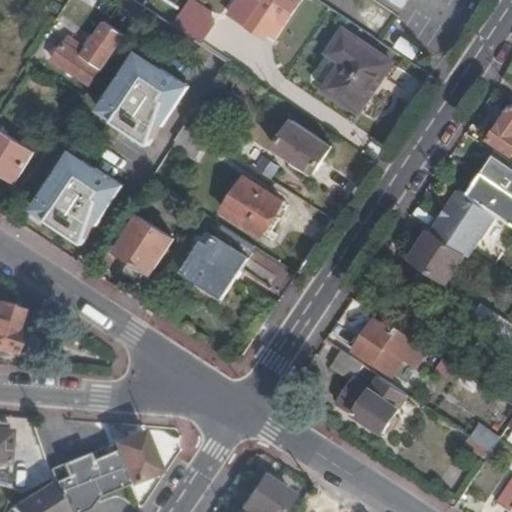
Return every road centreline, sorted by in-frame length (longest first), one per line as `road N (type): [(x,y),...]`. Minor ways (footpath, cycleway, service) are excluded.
road 1 (residential): [(240,406),(511,12)]
road 2 (residential): [(0,248),(240,406)]
road 3 (residential): [(240,406),(0,387)]
road 4 (residential): [(240,406),(404,511)]
road 5 (residential): [(172,511),(240,406)]
